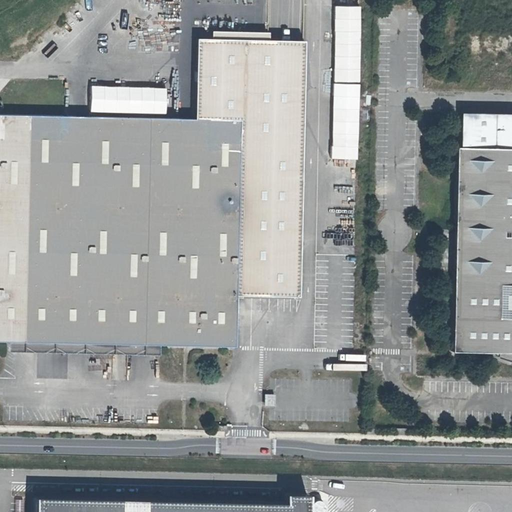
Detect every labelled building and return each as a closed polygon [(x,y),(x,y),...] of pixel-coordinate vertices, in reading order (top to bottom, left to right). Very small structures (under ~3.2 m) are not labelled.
[(511,0),(456,0),(457,11),(456,61),(511,61),(511,0)] [(359,159),(360,5),(333,5),(332,159),(359,159)] [(0,114),(0,341),(11,342),(237,347),(238,297),(294,298),(303,40),(200,38),(197,120),(0,114)] [(166,112),(166,87),(90,86),(90,111),(166,112)] [(511,114),(456,113),(456,147),(452,147),(447,352),(511,352),(511,114)] [(156,346),(11,342),(11,351),(156,358),(156,346)] [(511,352),(492,352),(493,357),(511,362),(511,352)] [(269,394),(262,394),(262,406),(269,406),(273,406),(273,394),(269,394)] [(300,511),(301,489),(276,488),(276,498),(24,492),(23,511),(300,511)]
